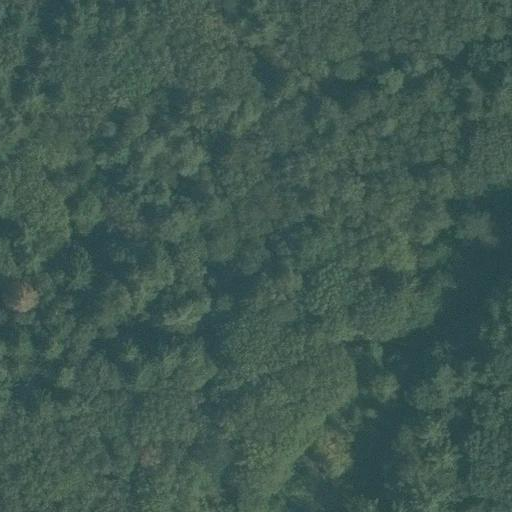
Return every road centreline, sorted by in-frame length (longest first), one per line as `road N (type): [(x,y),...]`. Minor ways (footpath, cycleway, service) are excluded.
road 1 (track): [(501,308),(454,318),(418,342),(358,339),(0,426)]
road 2 (track): [(89,0),(12,423)]
road 3 (track): [(501,308),(480,511)]
